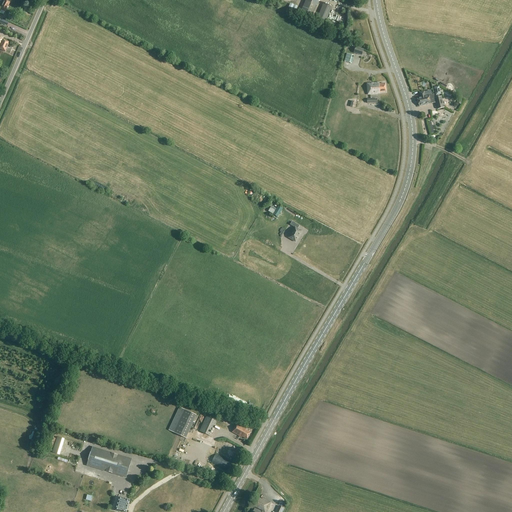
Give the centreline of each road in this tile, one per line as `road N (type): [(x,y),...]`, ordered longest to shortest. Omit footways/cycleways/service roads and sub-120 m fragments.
road 1 (primary): [(223,511),(407,180),(410,116),(376,0)]
road 2 (track): [(0,329),(270,425)]
